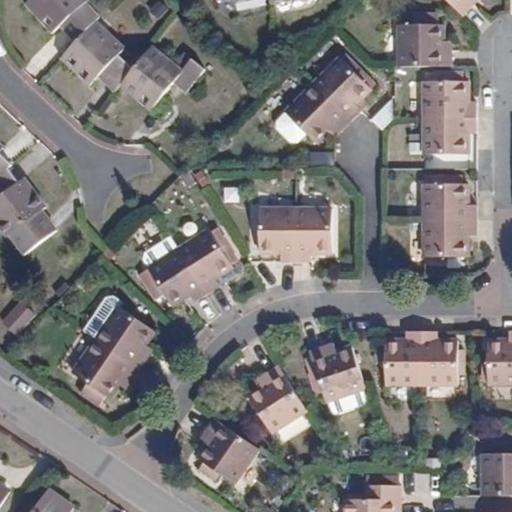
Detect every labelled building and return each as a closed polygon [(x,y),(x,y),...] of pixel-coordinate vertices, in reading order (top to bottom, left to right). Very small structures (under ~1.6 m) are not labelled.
[(28,0),(24,4),(52,34),(59,28),(32,0),(28,0)] [(32,0),(59,28),(61,27),(76,43),(98,20),(101,17),(88,3),(90,0),(32,0)] [(451,0),(464,12),(474,2),(471,0),(451,0)] [(120,55),(127,48),(98,20),(76,43),(67,51),(96,80),(99,77),(115,93),(120,86),(126,79),(135,68),(120,55)] [(444,22),(401,21),(399,63),(450,64),(450,49),(444,49),(444,39),(444,22)] [(184,69),(153,45),(135,68),(126,79),(157,104),(174,82),(187,93),(206,69),(193,59),(184,69)] [(60,58),(90,86),(96,80),(67,51),(60,58)] [(371,88),(342,58),(318,82),(353,118),(362,109),(357,103),(371,88)] [(151,112),(157,104),(126,79),(120,86),(151,112)] [(341,130),(353,118),(318,82),(289,111),(318,140),(328,131),(335,124),(341,130)] [(470,85),(427,83),(427,116),(477,118),(477,105),(470,104),(470,85)] [(477,134),(477,118),(427,116),(426,152),(468,153),(468,133),(477,134)] [(328,131),(335,136),(341,130),(335,124),(328,131)] [(0,177),(10,169),(14,164),(2,153),(0,151),(0,177)] [(31,196),(21,182),(10,169),(0,177),(0,228),(7,238),(9,236),(24,256),(59,230),(44,210),(48,207),(37,192),(31,196)] [(37,192),(27,177),(21,182),(31,196),(37,192)] [(467,184),(427,183),(426,217),(475,218),(475,204),(467,203),(467,184)] [(279,257),(295,257),(295,207),(259,206),(259,247),(279,248),(279,257)] [(329,250),(330,208),(295,207),(295,257),(309,258),(308,249),(329,250)] [(467,233),(476,233),(475,218),(426,217),(425,252),(467,253),(467,233)] [(238,257),(219,227),(210,233),(230,263),(238,257)] [(210,233),(208,230),(179,249),(207,292),(219,283),(214,277),(232,266),(230,263),(210,233)] [(194,300),(207,292),(179,249),(171,236),(147,251),(146,258),(151,267),(149,268),(152,272),(162,288),(172,303),(189,293),(194,300)] [(156,292),(162,288),(152,272),(145,276),(156,292)] [(25,302),(12,288),(0,299),(0,315),(5,321),(25,302)] [(152,328),(116,305),(95,337),(139,367),(147,356),(139,350),(145,341),(152,328)] [(489,383),(511,382),(511,331),(510,332),(510,340),(490,340),(489,383)] [(387,383),(422,383),(423,334),(408,334),(408,342),(387,342),(387,383)] [(438,343),(438,335),(423,334),(422,383),(457,384),(458,343),(438,343)] [(131,381),(139,367),(95,337),(72,372),(109,396),(118,383),(123,375),(131,381)] [(322,398),(363,386),(347,337),(332,342),(334,349),(325,352),(309,357),(322,398)] [(147,356),(153,346),(145,341),(139,350),(147,356)] [(332,342),(322,346),(325,352),(334,349),(332,342)] [(269,430),(305,408),(278,365),(265,373),(269,380),(260,386),(247,394),(269,430)] [(265,373),(256,379),(260,386),(269,380),(265,373)] [(118,383),(126,388),(131,381),(123,375),(118,383)] [(233,481),(256,446),(215,418),(205,432),(211,437),(206,443),(198,456),(204,460),(219,471),(233,481)] [(205,432),(200,440),(206,443),(211,437),(205,432)] [(511,452),(483,451),(482,494),(511,494),(511,452)] [(0,507),(11,492),(0,484),(0,459),(0,458),(0,507)] [(198,468),(214,479),(219,471),(204,460),(198,468)] [(339,511),(393,511),(394,486),(357,486),(357,499),(339,499),(339,511)] [(31,511),(70,511),(74,507),(48,489),(31,511)]
